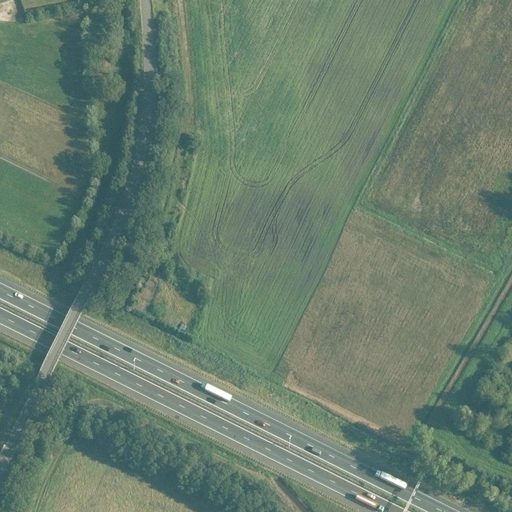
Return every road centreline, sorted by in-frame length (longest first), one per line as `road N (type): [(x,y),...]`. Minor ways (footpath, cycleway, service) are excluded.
road 1 (unclassified): [(0,464),(126,203),(143,103),(139,0)]
road 2 (motorway): [(441,511),(0,290)]
road 3 (motorway): [(0,317),(390,511)]
